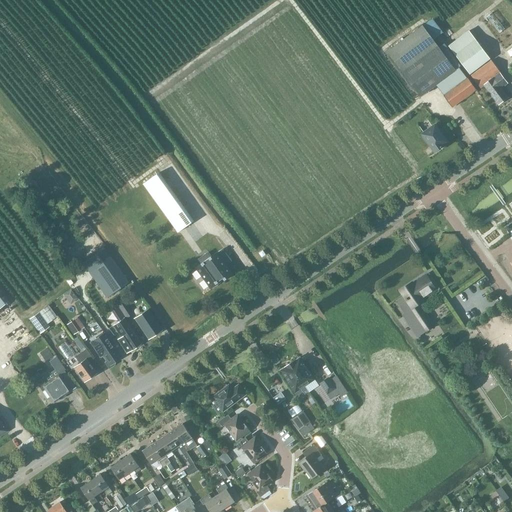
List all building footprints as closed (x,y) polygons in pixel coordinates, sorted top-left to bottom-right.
[(428,18),(437,34),(445,30),(436,14),(428,18)] [(423,25),(423,26),(388,52),(421,97),(457,70),(423,25)] [(449,46),(470,74),(491,59),(469,31),(449,46)] [(257,44),(252,49),(259,59),(265,55),(257,44)] [(252,49),(246,53),(254,63),(259,59),(252,49)] [(285,56),(274,65),(287,82),(298,74),(294,68),(298,65),(291,56),(287,59),(285,56)] [(508,97),(502,89),(509,84),(501,73),(492,61),(471,76),(481,88),(484,85),(499,105),(508,97)] [(453,107),(460,102),(476,90),(468,79),(464,81),(458,72),(438,87),(453,107)] [(260,76),(248,85),(261,103),(273,94),(260,76)] [(203,86),(197,90),(205,100),(211,96),(203,86)] [(197,90),(192,94),(200,104),(205,100),(197,90)] [(234,96),(222,106),(235,123),(247,114),(234,96)] [(198,127),(194,130),(201,139),(205,136),(209,142),(220,133),(207,116),(196,124),(198,127)] [(435,125),(423,134),(435,152),(443,146),(443,145),(447,142),(435,125)] [(347,153),(336,162),(348,178),(360,169),(358,167),(347,153)] [(336,162),(323,171),(334,185),(336,187),(348,178),(336,162)] [(259,171),(257,172),(264,181),(276,172),(269,163),(267,164),(262,168),(259,171)] [(360,169),(348,178),(361,195),(373,186),(362,172),(360,169)] [(144,184),(179,233),(195,221),(160,172),(144,184)] [(247,179),(245,181),(252,190),(264,181),(257,172),(255,173),(252,175),(247,179)] [(276,172),(264,181),(271,190),(283,181),(276,172)] [(348,178),(336,187),(338,190),(349,204),(361,195),(348,178)] [(264,181),(252,190),(258,199),(271,190),(264,181)] [(283,181),(271,190),(277,199),(289,190),(283,181)] [(271,190),(258,199),(266,208),(277,199),(271,190)] [(289,190),(277,199),(284,207),(296,198),(289,190)] [(296,198),(284,207),(291,217),(293,215),(296,213),(301,209),(303,208),(296,198)] [(277,199),(266,208),(272,216),(284,207),(277,199)] [(284,207),(272,216),(279,226),(281,224),(286,220),(289,218),(291,217),(284,207)] [(104,249),(82,264),(106,298),(128,283),(104,249)] [(202,263),(195,268),(210,288),(218,283),(224,279),(225,281),(233,275),(226,265),(230,262),(227,258),(229,257),(223,250),(218,253),(212,257),(208,260),(205,256),(205,255),(199,260),(202,263)] [(436,290),(427,276),(413,285),(412,283),(401,291),(412,308),(402,315),(418,337),(434,326),(419,304),(418,302),(436,290)] [(126,317),(132,314),(126,305),(121,309),(126,317)] [(149,339),(161,331),(147,310),(135,318),(149,339)] [(39,313),(29,320),(37,331),(47,324),(39,313)] [(85,328),(77,318),(68,325),(75,335),(85,328)] [(123,319),(114,324),(122,336),(118,339),(127,353),(130,351),(140,344),(131,330),(130,331),(123,319)] [(112,364),(119,359),(103,334),(90,343),(100,357),(103,355),(108,364),(105,365),(109,370),(114,367),(112,364)] [(78,338),(74,341),(81,350),(85,347),(78,338)] [(47,348),(41,353),(46,361),(53,356),(50,353),(47,348)] [(74,368),(84,382),(96,373),(88,362),(93,359),(86,349),(75,357),(79,364),(74,368)] [(293,368),(305,387),(309,392),(319,386),(301,358),(300,357),(300,358),(291,363),(294,367),(293,368)] [(305,387),(293,368),(294,367),(291,363),(281,370),(280,371),(281,372),(295,393),(305,387)] [(61,399),(66,396),(65,395),(76,388),(64,371),(47,382),(44,377),(36,383),(42,392),(45,390),(53,403),(61,398),(61,399)] [(329,378),(320,384),(328,395),(336,389),(329,378)] [(238,400),(245,395),(239,386),(232,390),(229,386),(213,398),(223,411),(238,400)] [(304,412),(292,419),(300,430),(311,423),(304,412)] [(236,440),(250,430),(238,415),(232,420),(228,415),(219,422),(223,427),(225,425),(236,440)] [(192,438),(192,437),(183,424),(173,431),(187,452),(197,445),(192,438)] [(187,452),(173,431),(163,437),(172,451),(179,447),(184,454),(187,452)] [(172,451),(163,437),(153,444),(162,458),(164,460),(167,465),(170,463),(171,463),(166,455),(172,451)] [(246,438),(236,445),(240,450),(242,448),(254,463),(267,453),(255,438),(249,443),(246,438)] [(208,441),(198,447),(204,457),(214,451),(208,441)] [(162,458),(153,444),(143,451),(152,464),(159,460),(164,468),(167,465),(164,460),(162,458)] [(312,479),(325,469),(317,459),(322,455),(314,444),(303,453),(307,458),(299,463),(306,472),(306,471),(312,479)] [(139,467),(140,466),(131,454),(121,461),(130,473),(134,470),(136,474),(141,470),(139,467)] [(120,480),(130,473),(121,461),(111,468),(120,480)] [(219,469),(225,479),(232,475),(225,465),(219,469)] [(267,485),(273,480),(262,465),(249,475),(260,490),(258,492),(261,497),(271,490),(267,485)] [(242,468),(236,473),(239,477),(246,472),(242,468)] [(102,474),(91,481),(100,493),(105,490),(109,495),(113,491),(102,474)] [(159,487),(165,483),(159,475),(154,478),(159,487)] [(176,476),(166,483),(176,496),(191,484),(185,476),(180,481),(176,476)] [(100,493),(91,481),(81,488),(93,505),(98,501),(95,496),(100,493)] [(328,482),(318,488),(328,502),(335,497),(337,496),(328,482)] [(152,484),(137,494),(140,498),(150,491),(151,492),(155,489),(152,484)] [(224,509),(235,502),(227,490),(228,488),(225,484),(217,489),(220,494),(216,496),(224,509)] [(501,487),(496,491),(498,493),(500,496),(505,492),(503,490),(501,487)] [(135,488),(128,492),(131,497),(138,493),(135,488)] [(318,508),(328,502),(318,488),(309,494),(318,508)] [(148,495),(154,504),(159,501),(153,492),(148,495)] [(115,498),(119,504),(107,511),(116,511),(123,508),(124,508),(128,506),(120,494),(115,498)] [(219,511),(224,509),(216,496),(212,499),(209,495),(201,500),(204,504),(206,503),(211,511),(219,511)] [(152,503),(147,496),(139,501),(144,508),(152,503)] [(313,511),(332,511),(335,511),(340,507),(337,503),(338,502),(335,497),(328,502),(318,508),(313,511)] [(195,511),(196,510),(193,505),(195,504),(191,498),(177,506),(180,511),(195,511)] [(61,502),(49,510),(50,511),(73,511),(69,506),(65,508),(61,502)]
